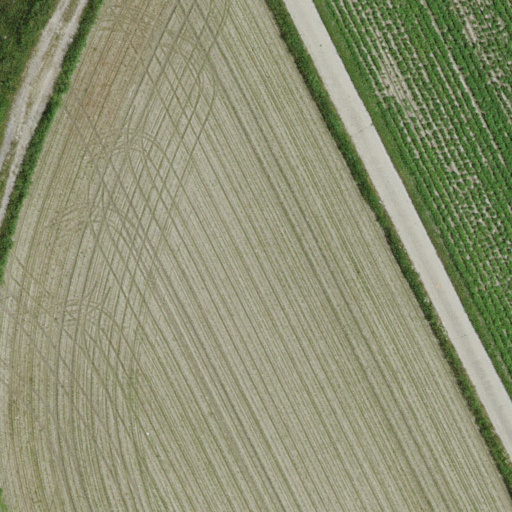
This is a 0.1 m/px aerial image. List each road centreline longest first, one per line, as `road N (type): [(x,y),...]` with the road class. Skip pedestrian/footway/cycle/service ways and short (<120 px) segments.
road 1 (track): [(302,0),(511,422)]
road 2 (track): [(74,0),(15,136),(0,199)]
